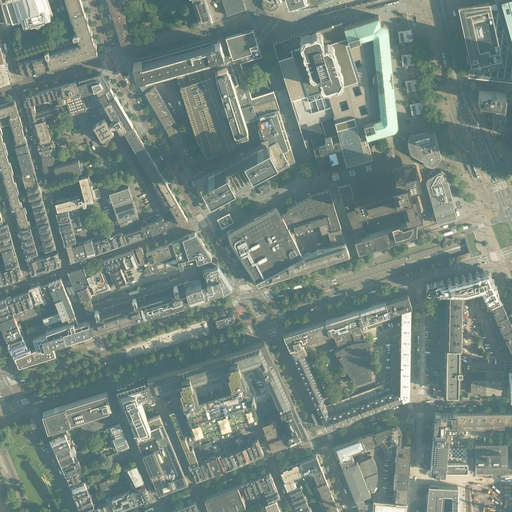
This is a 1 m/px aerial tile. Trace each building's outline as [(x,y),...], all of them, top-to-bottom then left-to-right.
[(1,0),(2,0),(1,1),(7,24),(22,19),(23,22),(24,26),(31,24),(31,25),(44,21),(44,20),(54,17),(48,0),(1,0)] [(84,11),(80,0),(65,0),(68,8),(67,8),(68,13),(70,12),(71,15),(84,11)] [(110,10),(121,6),(118,0),(105,0),(106,1),(108,6),(109,6),(110,10)] [(207,4),(205,0),(193,0),(196,8),(198,14),(197,14),(196,14),(200,23),(212,19),(208,4),(207,4)] [(243,2),(242,0),(221,0),(227,15),(246,9),(244,2),(243,2)] [(292,10),(289,0),(268,0),(271,13),(293,21),(295,21),(292,10)] [(289,0),(292,10),(319,6),(320,7),(321,6),(320,6),(324,3),(324,4),(325,3),(329,0),(329,1),(330,0),(329,0),(289,0)] [(382,14),(377,0),(374,0),(366,2),(369,15),(379,12),(380,15),(382,14)] [(389,18),(383,0),(377,0),(382,14),(380,15),(381,19),(389,18)] [(397,8),(394,0),(383,0),(389,18),(395,18),(395,8),(397,8)] [(449,0),(441,0),(443,5),(448,26),(454,24),(449,5),(451,5),(449,0)] [(460,9),(458,0),(449,0),(451,5),(449,5),(454,24),(461,23),(458,10),(460,9)] [(511,0),(495,0),(489,2),(471,4),(457,5),(458,8),(460,19),(471,65),(468,66),(467,77),(484,79),(511,81),(511,0)] [(469,7),(467,0),(458,0),(460,9),(469,7)] [(63,2),(59,3),(61,7),(57,8),(58,12),(65,9),(63,2)] [(369,15),(366,2),(354,5),(350,7),(352,15),(348,17),(349,22),(369,15)] [(411,10),(411,4),(410,3),(409,2),(409,3),(404,5),(404,6),(407,20),(412,20),(411,16),(411,10)] [(423,18),(423,14),(423,10),(423,8),(426,7),(427,4),(424,2),(423,2),(422,3),(421,4),(420,4),(419,4),(418,5),(417,5),(416,12),(416,15),(417,19),(423,18)] [(480,151),(479,146),(476,146),(450,35),(448,26),(446,18),(445,16),(444,12),(443,9),(442,5),(438,6),(436,7),(432,8),(429,8),(423,10),(423,14),(424,20),(424,21),(425,23),(427,31),(429,40),(455,151),(453,152),(454,157),(455,160),(458,169),(458,170),(460,176),(461,180),(466,195),(467,202),(470,210),(460,213),(462,216),(422,232),(426,241),(428,245),(462,231),(467,234),(472,232),(475,231),(477,230),(481,229),(486,227),(493,224),(497,223),(507,220),(511,218),(511,199),(506,201),(505,198),(495,201),(493,193),(491,187),(489,181),(487,173),(486,170),(484,165),(484,163),(482,155),(480,151)] [(126,24),(125,18),(121,6),(110,10),(111,13),(110,14),(113,24),(115,24),(116,27),(126,24)] [(349,22),(348,17),(345,8),(340,9),(342,16),(344,23),(349,22)] [(23,76),(76,59),(98,53),(84,11),(71,15),(73,22),(69,23),(75,41),(44,51),(43,49),(17,57),(23,76)] [(331,19),(329,12),(327,12),(295,21),(297,30),(331,19)] [(383,23),(382,22),(381,22),(378,15),(344,26),(348,41),(347,42),(358,76),(350,78),(359,109),(362,121),(367,137),(381,133),(392,130),(393,130),(394,129),(395,129),(396,128),(396,127),(397,126),(397,124),(397,123),(397,122),(394,82),(393,81),(392,81),(391,79),(393,79),(394,78),(394,76),(393,73),(392,72),(391,73),(391,71),(392,70),(388,29),(388,28),(388,27),(387,26),(386,25),(385,24),(384,23),(383,23)] [(348,41),(344,26),(343,21),(336,24),(329,26),(329,24),(315,28),(314,27),(297,33),(298,34),(294,35),(291,36),(295,48),(291,49),(292,54),(293,55),(295,63),(298,71),(301,80),(303,89),(307,100),(314,122),(334,116),(346,163),(372,156),(371,153),(367,137),(362,121),(359,109),(350,78),(358,76),(347,42),(348,41)] [(121,45),(132,42),(126,24),(116,27),(117,31),(115,31),(119,42),(120,41),(121,45)] [(240,62),(262,56),(258,43),(257,42),(253,29),(226,36),(226,37),(211,41),(215,55),(213,56),(214,57),(212,58),(213,62),(217,75),(216,75),(221,90),(246,82),(240,62)] [(402,32),(400,33),(399,33),(400,38),(401,40),(400,40),(401,42),(401,44),(404,44),(404,42),(411,41),(409,32),(402,32)] [(295,48),(291,36),(273,42),(279,58),(292,54),(291,49),(295,48)] [(206,43),(142,61),(142,60),(133,63),(137,78),(139,77),(139,78),(150,74),(150,76),(162,72),(163,76),(176,72),(187,69),(213,62),(212,58),(214,57),(213,56),(215,55),(211,41),(210,42),(211,44),(207,45),(206,43)] [(292,54),(279,58),(282,67),(295,63),(293,55),(292,54)] [(406,56),(403,56),(403,61),(404,61),(404,63),(404,66),(405,68),(407,68),(407,65),(414,64),(413,55),(406,56)] [(0,83),(12,80),(5,60),(0,61),(0,83)] [(225,104),(221,90),(216,75),(217,75),(213,62),(187,69),(176,72),(197,138),(207,155),(233,146),(232,142),(234,141),(230,126),(232,125),(230,118),(225,104)] [(295,63),(282,67),(284,76),(298,71),(295,63)] [(92,97),(110,87),(102,72),(101,71),(78,78),(79,82),(77,83),(85,109),(95,106),(92,97)] [(298,71),(284,76),(285,78),(286,79),(286,81),(286,82),(287,84),(289,84),(301,80),(298,71)] [(153,77),(139,81),(138,81),(139,81),(143,90),(156,82),(153,77)] [(85,109),(77,83),(76,80),(61,85),(64,97),(65,97),(67,104),(68,109),(69,111),(71,116),(86,111),(85,109)] [(303,89),(301,80),(289,84),(292,92),(303,89)] [(410,82),(407,82),(408,87),(408,89),(408,92),(409,92),(409,94),(412,93),(411,91),(418,90),(416,81),(410,82)] [(241,99),(239,93),(249,89),(246,82),(221,90),(225,104),(241,99)] [(64,97),(61,85),(54,87),(57,96),(57,98),(58,102),(59,106),(67,104),(65,97),(64,97)] [(92,97),(95,106),(95,108),(116,96),(110,87),(92,97)] [(155,87),(145,92),(150,102),(160,96),(155,87)] [(295,103),(292,92),(288,93),(286,94),(285,94),(285,93),(285,92),(284,91),(284,90),(283,89),(279,90),(279,91),(280,92),(280,93),(280,94),(280,95),(280,96),(278,97),(275,98),(278,109),(281,108),(284,107),(285,108),(285,109),(286,110),(287,110),(288,110),(289,109),(289,107),(289,105),(291,104),(293,104),(295,103)] [(307,100),(303,89),(292,92),(295,103),(307,100)] [(504,104),(503,104),(505,92),(497,91),(498,90),(490,89),(490,91),(480,89),(479,92),(479,93),(478,94),(477,95),(477,96),(476,96),(476,97),(476,98),(476,99),(475,100),(475,101),(476,102),(476,103),(476,104),(477,105),(477,106),(478,107),(479,108),(480,109),(481,109),(482,110),(483,110),(484,110),(485,110),(487,110),(489,110),(490,109),(491,109),(492,108),(493,107),(494,106),(494,105),(495,103),(499,104),(498,104),(498,105),(497,107),(496,107),(496,108),(495,108),(494,108),(494,110),(494,128),(493,128),(500,129),(502,129),(503,129),(504,129),(504,128),(504,127),(504,126),(505,126),(505,125),(506,125),(506,124),(506,122),(504,122),(505,106),(504,105),(504,104)] [(278,109),(275,98),(273,90),(251,97),(251,95),(241,99),(225,104),(230,118),(252,111),(252,109),(256,108),(258,115),(278,109)] [(116,96),(95,108),(100,117),(91,122),(103,142),(124,130),(132,125),(116,96)] [(156,111),(166,105),(160,96),(150,102),(156,111)] [(21,121),(19,115),(18,112),(15,100),(13,100),(12,101),(7,103),(7,102),(0,104),(0,105),(3,116),(6,125),(12,123),(21,121)] [(326,169),(346,163),(334,116),(314,122),(307,100),(295,103),(301,121),(299,122),(308,150),(310,149),(315,165),(316,165),(317,169),(317,170),(317,172),(326,169)] [(59,112),(57,105),(56,105),(56,107),(55,107),(54,107),(49,109),(48,109),(41,111),(40,111),(40,112),(36,113),(34,107),(37,106),(36,102),(35,103),(32,103),(27,105),(31,120),(40,118),(41,120),(46,118),(45,116),(48,116),(48,117),(53,116),(57,115),(56,114),(58,113),(58,112),(59,112)] [(414,105),(412,105),(412,106),(411,106),(412,111),(413,110),(413,112),(413,115),(414,115),(414,117),(417,117),(416,114),(423,113),(421,104),(414,105)] [(161,120),(171,114),(166,105),(156,111),(161,120)] [(256,123),(262,143),(193,180),(197,188),(198,187),(199,187),(201,191),(209,205),(220,199),(220,198),(223,196),(224,197),(248,184),(248,183),(251,181),(255,180),(259,178),(258,178),(262,176),(262,177),(266,175),(266,174),(269,172),(269,173),(273,171),(276,169),(280,167),(294,159),(291,149),(284,127),(278,109),(258,115),(259,119),(259,120),(258,120),(259,122),(257,122),(256,122),(256,123)] [(252,111),(230,118),(232,125),(244,121),(245,122),(245,121),(255,118),(252,111)] [(171,114),(161,120),(166,129),(176,123),(171,114)] [(46,118),(41,120),(35,121),(34,122),(35,126),(39,141),(39,142),(40,142),(51,139),(49,133),(48,134),(46,126),(55,124),(53,116),(48,117),(48,116),(45,116),(46,118)] [(12,123),(17,143),(17,144),(27,141),(25,135),(24,135),(23,132),(24,132),(24,129),(23,129),(22,127),(23,126),(21,121),(12,123)] [(244,121),(232,125),(233,127),(235,132),(237,136),(248,133),(245,122),(244,121)] [(172,138),(181,132),(176,123),(166,129),(172,138)] [(137,132),(135,129),(132,125),(124,130),(125,132),(128,137),(137,132)] [(440,155),(434,133),(434,132),(434,131),(433,131),(432,130),(431,130),(430,129),(429,129),(428,129),(412,134),(411,134),(410,135),(409,136),(407,141),(407,140),(408,141),(408,142),(407,143),(407,144),(410,153),(411,154),(422,160),(425,162),(424,163),(423,162),(423,163),(429,166),(430,166),(431,167),(433,166),(435,166),(435,165),(436,164),(440,160),(440,159),(441,158),(441,157),(440,155)] [(137,132),(128,137),(130,141),(131,142),(140,137),(137,132)] [(177,147),(187,141),(181,132),(172,138),(177,147)] [(127,152),(134,148),(143,143),(140,137),(131,142),(124,146),(127,152)] [(39,148),(54,144),(52,140),(38,144),(39,148)] [(27,141),(17,144),(17,143),(15,144),(18,154),(29,151),(27,141)] [(182,156),(192,150),(187,141),(177,147),(182,156)] [(54,144),(39,148),(40,152),(52,148),(52,146),(55,146),(54,143),(54,144)] [(143,143),(134,148),(127,152),(131,157),(146,148),(143,143)] [(52,148),(40,152),(41,156),(57,152),(57,151),(58,151),(56,147),(52,148)] [(5,148),(0,149),(0,163),(0,164),(0,166),(1,170),(10,168),(5,148)] [(146,148),(131,157),(134,163),(150,154),(146,148)] [(391,149),(390,150),(388,152),(384,157),(394,159),(392,153),(391,149)] [(192,150),(182,156),(188,165),(198,159),(192,150)] [(29,151),(18,154),(21,164),(32,161),(29,151)] [(57,152),(41,156),(48,181),(61,177),(61,176),(65,175),(65,174),(68,173),(68,174),(73,173),(72,171),(76,170),(77,171),(78,171),(78,172),(82,171),(78,159),(54,166),(54,163),(55,163),(54,159),(59,157),(57,152)] [(150,154),(134,163),(137,168),(153,159),(150,154)] [(153,159),(137,168),(141,174),(156,165),(153,159)] [(32,161),(21,164),(23,174),(35,171),(32,161)] [(416,210),(417,190),(417,189),(416,189),(415,187),(417,187),(417,186),(417,185),(417,184),(417,183),(417,182),(416,181),(416,180),(416,179),(420,177),(415,162),(410,163),(393,168),(393,171),(395,176),(393,176),(392,172),(391,171),(383,173),(374,176),(363,179),(349,183),(350,183),(352,191),(353,197),(356,206),(356,207),(359,215),(360,215),(363,214),(390,206),(391,208),(390,208),(391,211),(392,211),(402,208),(404,208),(405,213),(406,213),(413,211),(416,210)] [(156,165),(141,174),(144,179),(150,176),(159,170),(156,165)] [(10,168),(1,170),(2,176),(3,176),(4,178),(3,179),(4,182),(5,181),(6,184),(5,184),(6,190),(16,187),(10,168)] [(159,170),(150,176),(144,179),(147,185),(150,184),(154,181),(163,176),(159,170)] [(451,193),(446,174),(445,173),(444,172),(443,171),(440,170),(441,171),(441,172),(440,171),(439,171),(438,171),(430,176),(428,178),(427,178),(427,179),(426,179),(426,180),(426,181),(426,182),(426,183),(426,184),(435,216),(436,220),(437,223),(442,222),(447,221),(456,218),(453,206),(454,206),(454,207),(455,207),(451,193)] [(35,171),(23,174),(17,175),(19,182),(24,180),(37,177),(35,171)] [(86,204),(85,200),(95,198),(88,174),(79,176),(85,198),(82,199),(82,197),(80,197),(79,194),(55,201),(56,203),(57,202),(57,204),(56,204),(58,210),(83,203),(84,205),(86,204)] [(157,196),(170,188),(163,176),(154,181),(150,184),(151,185),(151,187),(152,188),(153,189),(153,190),(155,192),(156,194),(157,196)] [(38,183),(37,177),(24,180),(26,187),(27,186),(38,183)] [(40,189),(38,183),(27,186),(26,187),(24,187),(25,190),(27,189),(28,192),(40,189)] [(352,191),(350,183),(338,186),(340,192),(346,210),(354,208),(356,207),(356,206),(353,197),(352,191)] [(139,220),(129,190),(128,186),(109,193),(121,228),(126,242),(145,235),(139,220)] [(259,189),(260,191),(259,192),(259,193),(259,194),(260,194),(261,194),(262,194),(262,193),(266,190),(267,190),(268,189),(268,188),(268,187),(267,187),(267,186),(266,186),(265,186),(264,186),(259,189)] [(16,187),(6,190),(8,196),(9,196),(11,204),(20,201),(16,187)] [(164,208),(177,200),(170,188),(157,196),(157,197),(158,198),(159,200),(160,201),(160,202),(161,203),(162,205),(163,206),(164,208)] [(40,189),(28,192),(27,193),(29,199),(31,199),(42,196),(40,189)] [(311,195),(292,204),(288,207),(287,208),(287,209),(288,211),(282,214),(283,215),(291,231),(293,230),(318,222),(321,233),(340,226),(338,218),(329,189),(316,193),(313,194),(311,195)] [(42,196),(31,199),(34,212),(45,209),(42,196)] [(177,200),(164,208),(163,208),(165,213),(170,211),(174,218),(177,222),(179,222),(181,222),(186,219),(187,217),(177,200)] [(18,223),(20,229),(29,226),(24,206),(21,207),(20,201),(11,204),(10,204),(12,210),(14,209),(16,215),(17,215),(17,217),(16,217),(17,220),(18,220),(19,223),(18,223)] [(303,254),(291,231),(283,215),(282,214),(278,206),(274,208),(268,211),(229,232),(230,237),(232,242),(235,247),(245,262),(247,265),(252,273),(256,279),(303,254)] [(87,237),(77,207),(72,208),(75,218),(76,221),(72,222),(71,222),(72,226),(74,231),(75,235),(76,240),(79,240),(83,238),(88,255),(95,253),(91,236),(87,237)] [(45,209),(34,212),(38,224),(49,221),(45,209)] [(68,210),(57,212),(58,218),(69,215),(68,210)] [(165,213),(162,215),(166,227),(177,223),(177,222),(174,218),(170,211),(165,213)] [(159,213),(156,214),(161,229),(166,227),(162,215),(159,213)] [(222,227),(233,221),(228,213),(218,219),(222,227)] [(156,214),(147,218),(148,222),(152,233),(161,229),(156,214)] [(69,215),(58,218),(60,224),(71,221),(71,219),(69,215)] [(416,232),(416,227),(416,215),(413,215),(413,216),(406,215),(380,223),(377,230),(365,234),(354,238),(358,250),(416,232)] [(147,218),(139,220),(145,235),(152,233),(148,222),(147,218)] [(360,220),(358,221),(349,224),(351,229),(362,225),(360,220)] [(49,221),(38,224),(42,237),(52,234),(49,221)] [(72,226),(71,222),(71,221),(60,224),(61,229),(72,226)] [(0,233),(10,231),(8,224),(0,226),(0,233)] [(29,226),(20,229),(23,243),(34,240),(30,226),(29,226)] [(258,282),(314,264),(335,257),(342,254),(349,252),(345,240),(340,226),(321,233),(326,246),(315,250),(303,254),(256,279),(258,282)] [(126,242),(121,228),(115,230),(120,244),(126,242)] [(120,244),(115,230),(110,232),(114,246),(120,244)] [(0,241),(12,238),(10,231),(0,233),(0,241)] [(75,235),(74,231),(63,234),(64,239),(75,235)] [(114,246),(110,232),(102,234),(100,234),(105,249),(114,246)] [(195,232),(190,234),(172,241),(176,252),(180,267),(212,257),(203,243),(198,236),(195,232)] [(56,247),(52,234),(42,237),(45,250),(56,247)] [(105,249),(100,234),(93,236),(93,235),(91,236),(95,253),(105,249)] [(76,240),(75,235),(64,239),(65,244),(71,242),(75,241),(76,240)] [(14,246),(12,238),(0,241),(0,247),(0,249),(2,249),(14,246)] [(88,255),(83,238),(79,240),(84,256),(88,255)] [(34,240),(23,243),(25,249),(36,246),(34,240)] [(79,240),(76,240),(75,241),(80,258),(84,256),(79,240)] [(80,258),(75,241),(71,242),(76,259),(80,258)] [(180,267),(176,252),(172,241),(159,246),(167,271),(180,267)] [(76,259),(71,242),(65,244),(70,260),(72,261),(76,259)] [(14,246),(2,249),(4,256),(16,252),(14,246)] [(36,246),(25,249),(27,256),(32,254),(34,253),(38,252),(36,246)] [(167,271),(159,246),(146,251),(150,265),(154,264),(156,271),(157,273),(157,274),(167,271)] [(142,247),(136,249),(141,263),(144,262),(146,268),(144,269),(146,274),(151,272),(144,252),(142,247)] [(133,249),(125,252),(130,263),(133,262),(134,265),(138,263),(133,250),(133,249)] [(133,250),(138,263),(139,264),(141,263),(136,249),(133,250)] [(42,251),(38,252),(34,253),(36,258),(39,271),(46,268),(43,255),(42,251)] [(60,262),(57,251),(50,253),(54,266),(59,264),(60,262)] [(144,252),(151,272),(156,271),(154,264),(150,265),(146,251),(144,252)] [(16,252),(4,256),(5,262),(18,259),(16,252)] [(125,252),(118,255),(122,264),(122,266),(123,266),(130,263),(125,252)] [(50,253),(43,255),(46,268),(54,266),(50,253)] [(39,271),(36,258),(33,259),(32,254),(27,256),(32,272),(33,273),(39,271)] [(10,280),(7,268),(4,269),(3,264),(0,265),(1,270),(5,282),(10,280)] [(22,275),(19,265),(13,266),(16,278),(21,277),(22,277),(22,276),(22,275)] [(16,278),(13,266),(12,267),(10,267),(7,268),(10,280),(16,278)] [(232,287),(217,266),(203,270),(205,276),(201,277),(206,295),(227,289),(232,287)] [(89,281),(86,273),(84,267),(71,272),(70,274),(75,287),(89,281)] [(110,288),(103,272),(101,267),(100,268),(99,267),(88,271),(88,272),(88,273),(86,273),(89,281),(94,293),(99,291),(99,292),(110,288)] [(490,304),(500,300),(500,299),(498,294),(498,293),(498,292),(496,287),(497,285),(494,284),(493,281),(494,279),(491,278),(490,275),(491,272),(488,271),(487,269),(485,270),(483,269),(482,271),(478,272),(476,270),(475,272),(471,273),(469,272),(468,274),(464,275),(462,274),(461,276),(457,277),(455,276),(454,278),(450,278),(448,277),(447,279),(443,280),(441,279),(438,280),(437,280),(435,281),(434,280),(434,281),(431,282),(431,281),(430,282),(427,283),(427,282),(425,286),(425,287),(425,288),(426,290),(426,291),(427,291),(427,292),(428,292),(429,292),(432,291),(432,292),(433,292),(434,292),(437,291),(440,291),(444,291),(446,291),(464,291),(472,289),(481,309),(490,304)] [(126,282),(124,277),(114,280),(117,285),(126,282)] [(206,295),(201,277),(183,283),(189,301),(206,295)] [(73,309),(63,284),(61,278),(49,283),(53,294),(55,299),(60,297),(65,310),(67,315),(67,316),(68,315),(75,313),(75,312),(74,312),(73,309)] [(94,293),(89,281),(75,287),(80,298),(91,294),(94,293)] [(53,294),(49,283),(40,286),(45,297),(47,296),(48,298),(51,297),(52,300),(55,299),(53,294)] [(93,331),(189,301),(183,283),(94,311),(87,313),(89,319),(93,331)] [(45,297),(40,286),(36,287),(41,301),(45,299),(45,297)] [(41,301),(36,287),(31,289),(36,301),(36,300),(37,302),(41,301)] [(28,290),(23,292),(27,306),(33,303),(33,302),(28,290)] [(464,291),(446,291),(446,309),(463,309),(464,291)] [(23,292),(17,294),(22,308),(27,306),(23,292)] [(411,306),(407,293),(385,300),(386,302),(389,313),(410,306),(411,306)] [(22,308),(17,294),(11,297),(16,310),(17,310),(20,308),(22,308)] [(91,299),(90,296),(91,296),(92,296),(92,295),(91,294),(80,298),(80,299),(81,299),(83,299),(84,301),(86,310),(87,313),(94,311),(93,308),(91,299)] [(11,297),(6,299),(9,307),(10,311),(10,312),(16,310),(11,297)] [(0,300),(0,309),(9,307),(6,299),(0,300)] [(390,316),(389,313),(386,302),(385,300),(359,308),(366,330),(393,321),(391,315),(390,316)] [(500,300),(490,304),(481,309),(487,322),(506,314),(505,311),(507,310),(505,307),(503,308),(502,305),(504,305),(503,301),(501,302),(500,300)] [(38,314),(35,306),(21,311),(20,308),(17,310),(17,312),(16,312),(19,320),(22,319),(22,320),(38,314)] [(410,317),(410,306),(389,313),(390,316),(391,315),(393,321),(401,321),(401,317),(410,317)] [(9,307),(0,309),(0,318),(9,315),(7,312),(10,311),(9,307)] [(359,308),(347,312),(325,319),(326,322),(329,332),(332,340),(334,340),(334,341),(335,341),(337,346),(338,346),(338,348),(335,350),(339,356),(338,357),(340,359),(349,374),(352,378),(355,382),(371,377),(371,372),(370,367),(369,339),(365,339),(362,331),(366,330),(359,308)] [(463,309),(446,309),(445,327),(463,327),(463,309)] [(63,317),(61,312),(60,311),(43,317),(42,316),(41,317),(41,319),(43,325),(45,324),(45,323),(63,317)] [(19,320),(16,312),(13,313),(9,315),(0,318),(0,322),(3,329),(11,326),(10,324),(11,324),(12,325),(17,323),(20,322),(19,321),(19,320)] [(52,344),(83,334),(87,333),(93,331),(89,319),(83,321),(79,322),(77,319),(75,313),(68,315),(67,316),(70,322),(46,330),(47,332),(33,337),(36,347),(29,350),(15,356),(17,361),(18,363),(22,365),(56,354),(53,346),(52,344)] [(506,314),(487,322),(493,336),(511,327),(511,326),(511,325),(511,324),(511,321),(510,321),(509,319),(510,318),(509,315),(507,315),(506,314)] [(219,318),(215,320),(217,328),(230,324),(235,322),(233,315),(219,319),(219,318)] [(401,339),(410,339),(410,328),(410,317),(401,317),(401,321),(401,328),(401,334),(401,339)] [(332,340),(329,332),(326,322),(325,319),(283,333),(294,357),(310,350),(309,348),(332,340)] [(17,323),(12,325),(12,326),(12,327),(11,326),(3,329),(7,339),(21,333),(22,333),(24,332),(22,327),(23,327),(22,326),(21,326),(20,322),(17,323)] [(463,327),(445,327),(445,345),(462,345),(463,327)] [(511,327),(493,336),(499,350),(509,345),(511,343),(511,327)] [(21,333),(7,339),(9,344),(24,338),(22,333),(21,333)] [(410,350),(410,339),(401,339),(401,334),(392,336),(392,350),(410,350)] [(26,337),(24,338),(9,344),(12,351),(27,345),(26,343),(27,342),(26,337)] [(149,379),(147,380),(151,392),(155,391),(158,390),(158,393),(161,392),(179,386),(179,388),(184,404),(195,437),(195,438),(196,440),(200,438),(200,435),(257,417),(255,412),(253,405),(256,404),(256,403),(266,399),(273,395),(276,401),(279,409),(280,411),(283,409),(281,405),(290,401),(292,405),(294,404),(294,405),(294,404),(290,395),(272,355),(264,339),(153,374),(153,375),(150,375),(148,376),(149,379)] [(511,343),(509,345),(499,350),(504,360),(511,359),(511,343)] [(27,345),(12,351),(15,356),(29,350),(30,350),(28,345),(27,345)] [(462,345),(445,345),(444,381),(444,388),(444,391),(461,392),(462,345)] [(317,365),(313,358),(310,350),(294,357),(301,372),(317,365)] [(410,350),(392,350),(391,361),(409,361),(410,350)] [(409,361),(391,361),(391,371),(409,372),(409,361)] [(0,399),(6,396),(7,398),(18,393),(22,391),(24,390),(23,389),(33,385),(31,380),(27,372),(26,370),(17,375),(15,372),(7,376),(7,374),(0,363),(0,375),(2,377),(2,379),(0,379),(0,399)] [(324,380),(320,372),(317,365),(301,372),(308,387),(324,380)] [(511,370),(504,371),(500,371),(500,380),(500,387),(508,387),(508,389),(509,389),(509,388),(511,388),(511,370)] [(409,372),(391,371),(391,381),(391,382),(409,382),(409,372)] [(486,392),(485,371),(470,371),(470,392),(476,392),(477,390),(478,390),(479,390),(480,392),(486,392)] [(500,387),(500,380),(500,371),(485,371),(486,392),(491,392),(492,390),(494,390),(495,392),(500,392),(500,387)] [(151,392),(147,380),(146,380),(145,377),(117,386),(118,389),(117,389),(118,390),(108,393),(112,405),(121,402),(125,401),(135,424),(131,426),(134,433),(163,421),(159,414),(148,419),(138,396),(151,392)] [(329,396),(330,393),(324,380),(308,387),(315,402),(321,399),(329,396)] [(409,397),(409,382),(391,382),(391,381),(389,382),(393,394),(394,397),(396,401),(409,397)] [(394,397),(393,394),(389,382),(375,387),(382,407),(396,401),(394,397)] [(382,407),(375,387),(368,389),(375,409),(382,407)] [(368,389),(361,392),(368,412),(375,409),(368,389)] [(33,415),(22,391),(18,393),(28,417),(33,415)] [(116,415),(112,405),(108,393),(108,392),(66,405),(52,409),(46,411),(39,413),(42,419),(50,437),(67,430),(70,428),(80,424),(85,434),(118,420),(117,418),(116,415)] [(361,392),(354,395),(361,414),(368,412),(361,392)] [(354,395),(347,397),(354,417),(361,414),(354,395)] [(347,397),(340,400),(347,419),(354,417),(347,397)] [(329,415),(324,406),(321,400),(321,399),(315,402),(316,406),(322,418),(329,415)] [(347,419),(340,400),(333,402),(337,412),(340,422),(347,419)] [(289,431),(285,433),(289,443),(300,438),(300,439),(308,436),(308,435),(303,425),(294,405),(294,404),(292,405),(290,401),(281,405),(283,409),(280,411),(282,414),(288,428),(287,428),(289,431)] [(340,422),(337,412),(333,402),(324,406),(329,415),(322,418),(326,427),(340,422)] [(174,409),(169,411),(183,445),(184,448),(190,462),(197,459),(192,447),(190,448),(189,446),(187,443),(174,409)] [(511,429),(511,411),(498,412),(499,430),(511,429)] [(457,430),(457,421),(457,412),(435,412),(435,413),(433,434),(454,434),(454,430),(457,430)] [(471,430),(471,412),(457,412),(457,421),(457,430),(471,430)] [(485,430),(485,412),(471,412),(471,430),(485,430)] [(499,430),(498,412),(485,412),(485,430),(499,430)] [(28,417),(32,428),(33,427),(34,427),(36,426),(37,426),(33,415),(28,417)] [(272,449),(289,443),(285,433),(279,417),(262,423),(272,449)] [(163,421),(134,433),(137,440),(151,475),(159,494),(167,490),(179,486),(188,482),(185,477),(167,432),(163,421)] [(121,427),(119,423),(108,427),(106,429),(107,433),(110,432),(121,427)] [(383,439),(385,444),(400,442),(400,440),(400,437),(401,431),(401,430),(401,429),(400,429),(399,427),(397,425),(391,425),(384,427),(373,431),(376,441),(383,439)] [(129,446),(125,436),(121,427),(110,432),(117,449),(121,448),(121,449),(129,446)] [(69,437),(70,437),(72,436),(72,435),(73,434),(70,428),(67,430),(50,437),(53,444),(69,437)] [(373,431),(368,433),(361,436),(366,449),(373,447),(372,442),(376,441),(373,431)] [(467,462),(467,445),(454,445),(454,434),(433,434),(430,471),(444,472),(445,472),(445,471),(450,471),(450,472),(451,472),(451,471),(453,471),(452,472),(453,472),(453,471),(459,471),(458,472),(459,472),(459,471),(461,471),(461,472),(461,471),(467,471),(467,462)] [(250,458),(244,443),(242,436),(235,439),(238,445),(244,461),(250,458)] [(339,460),(340,460),(351,455),(359,452),(366,449),(361,436),(334,446),(339,460)] [(69,437),(53,444),(56,452),(73,445),(75,444),(72,439),(70,440),(69,437)] [(244,461),(238,445),(235,439),(228,442),(237,463),(244,461)] [(259,455),(255,445),(254,445),(252,440),(249,441),(255,456),(259,455)] [(221,469),(212,446),(210,441),(204,444),(210,457),(216,472),(221,469)] [(255,456),(249,441),(244,443),(250,458),(255,456)] [(237,463),(228,442),(223,444),(231,466),(237,463)] [(409,461),(410,444),(403,443),(403,444),(400,443),(400,442),(385,444),(381,446),(386,459),(390,460),(409,461)] [(475,472),(508,472),(507,442),(499,442),(500,443),(498,443),(474,443),(475,472)] [(199,446),(204,460),(210,457),(204,444),(199,446)] [(226,468),(217,446),(217,444),(212,446),(221,469),(226,468)] [(231,466),(223,444),(222,444),(217,446),(226,468),(231,466)] [(76,452),(73,445),(56,452),(59,459),(75,453),(76,452)] [(362,460),(359,452),(351,455),(354,462),(357,461),(369,491),(371,490),(372,491),(373,490),(373,489),(374,488),(375,487),(375,485),(376,484),(376,483),(377,481),(377,480),(377,479),(377,477),(378,475),(378,474),(378,472),(377,471),(377,469),(377,468),(376,466),(376,465),(376,464),(375,463),(375,462),(374,461),(374,459),(373,458),(372,457),(371,456),(362,460)] [(70,462),(77,459),(75,453),(59,459),(62,467),(71,463),(70,462)] [(321,466),(316,454),(299,460),(304,470),(304,472),(305,472),(321,466)] [(134,460),(132,455),(127,457),(127,458),(111,464),(113,469),(129,463),(129,462),(134,460)] [(351,455),(340,460),(342,466),(354,462),(351,455)] [(210,457),(204,460),(204,461),(210,474),(216,472),(210,457)] [(81,467),(78,459),(77,459),(70,462),(71,463),(62,467),(65,474),(66,474),(77,469),(80,468),(81,467)] [(197,459),(190,462),(192,468),(199,465),(198,463),(199,463),(197,459)] [(299,460),(280,468),(284,478),(304,470),(299,460)] [(409,461),(390,460),(389,469),(395,469),(408,470),(409,461)] [(210,474),(204,461),(199,463),(198,463),(199,465),(203,476),(210,474)] [(357,461),(354,462),(342,466),(355,500),(356,499),(362,497),(370,494),(369,491),(357,461)] [(145,486),(136,464),(124,469),(131,486),(132,485),(140,482),(142,487),(145,486)] [(203,476),(199,465),(192,468),(197,479),(203,476)] [(326,480),(321,466),(305,472),(311,486),(326,480)] [(77,469),(66,474),(67,476),(70,483),(71,486),(76,484),(79,482),(85,480),(83,475),(80,468),(77,469)] [(406,486),(408,470),(395,469),(393,485),(406,486)] [(303,473),(304,472),(304,470),(284,478),(285,481),(284,481),(287,489),(288,489),(299,485),(300,484),(307,481),(303,473)] [(269,472),(266,474),(271,487),(275,485),(271,473),(269,472)] [(266,474),(259,476),(264,490),(271,487),(266,474)] [(264,490),(259,476),(254,478),(258,489),(259,491),(264,490)] [(258,489),(254,478),(249,480),(254,491),(256,496),(260,494),(259,491),(258,489)] [(76,484),(71,486),(74,492),(87,487),(89,486),(86,479),(85,480),(79,482),(79,484),(76,485),(76,484)] [(99,482),(107,501),(114,498),(112,494),(106,480),(106,479),(99,482)] [(254,491),(249,480),(244,482),(250,497),(251,500),(257,498),(256,496),(254,491)] [(326,480),(311,486),(314,493),(329,487),(326,480)] [(144,499),(140,488),(142,487),(140,482),(132,485),(132,486),(134,491),(138,502),(144,499)] [(250,497),(244,482),(239,484),(245,499),(250,497)] [(243,498),(238,485),(238,484),(224,490),(218,492),(205,497),(210,511),(222,511),(245,503),(244,500),(245,500),(244,498),(243,498)] [(299,485),(288,489),(290,494),(289,494),(290,497),(291,496),(293,501),(305,497),(300,484),(299,485)] [(265,494),(277,489),(275,485),(271,487),(264,490),(265,494)] [(405,502),(406,486),(393,485),(387,485),(386,496),(392,497),(392,501),(405,502)] [(428,485),(426,511),(456,511),(457,486),(428,485)] [(87,487),(74,492),(75,497),(76,499),(90,494),(89,491),(91,491),(89,486),(87,487)] [(138,502),(134,491),(132,486),(127,488),(129,492),(128,493),(133,504),(138,502)] [(145,486),(142,487),(140,488),(144,499),(148,498),(149,498),(149,497),(149,496),(145,486)] [(469,486),(469,511),(499,511),(500,486),(469,486)] [(329,487),(314,493),(317,500),(332,494),(329,487)] [(127,488),(112,494),(114,498),(121,496),(128,493),(129,492),(127,488)] [(263,499),(278,493),(277,489),(265,494),(260,495),(261,497),(262,499),(263,499)] [(128,493),(121,496),(125,507),(133,504),(128,493)] [(278,493),(263,499),(264,503),(275,498),(280,497),(278,493)] [(92,501),(95,500),(93,495),(91,496),(90,494),(76,499),(78,502),(80,506),(92,501)] [(332,494),(317,500),(320,507),(335,502),(332,494)] [(121,496),(114,498),(118,510),(125,507),(121,496)] [(305,497),(293,501),(295,506),(294,507),(295,509),(296,508),(297,511),(301,511),(309,509),(305,497)] [(372,498),(364,501),(362,497),(356,499),(358,504),(357,504),(359,509),(362,508),(374,509),(374,500),(372,499),(372,498)] [(112,511),(118,510),(114,498),(107,501),(106,501),(110,511),(112,511)] [(268,511),(280,511),(276,499),(265,504),(264,504),(266,509),(267,509),(268,511)] [(374,500),(373,511),(404,511),(405,502),(392,501),(386,501),(374,500)] [(82,511),(95,506),(92,501),(80,506),(79,506),(82,511)] [(110,511),(106,501),(100,504),(103,511),(110,511)] [(195,501),(190,503),(193,511),(199,511),(199,510),(195,501)] [(335,502),(320,507),(321,511),(328,511),(338,508),(335,502)] [(244,511),(248,511),(245,503),(222,511),(244,511)]
